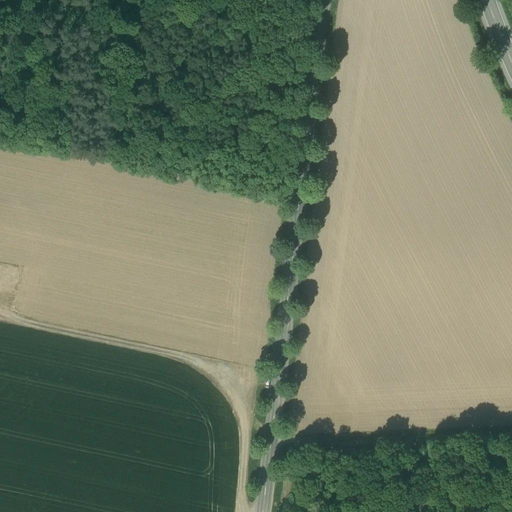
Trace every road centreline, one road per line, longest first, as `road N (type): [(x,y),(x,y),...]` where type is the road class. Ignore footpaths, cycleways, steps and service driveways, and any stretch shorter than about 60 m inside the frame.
road 1 (tertiary): [(262,511),(322,0)]
road 2 (track): [(0,318),(196,363),(236,408),(244,439),(240,501),(255,511)]
road 3 (track): [(271,438),(511,423)]
